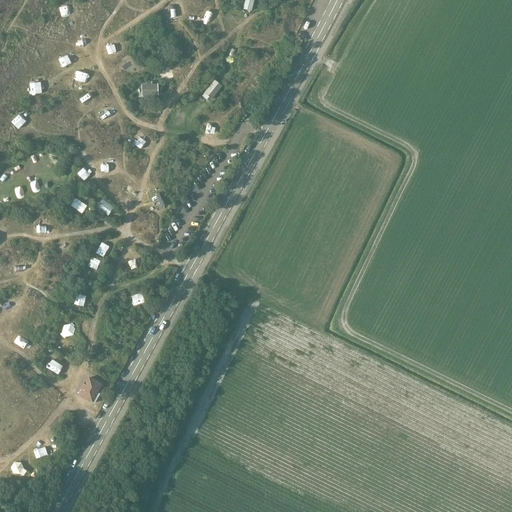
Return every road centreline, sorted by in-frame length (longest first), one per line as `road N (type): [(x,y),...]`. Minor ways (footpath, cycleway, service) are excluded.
road 1 (secondary): [(55,511),(335,0)]
road 2 (track): [(331,67),(316,97),(321,103),(413,157),(338,321),(511,412)]
road 3 (track): [(249,297),(152,511)]
road 4 (track): [(291,104),(310,125),(312,150),(249,297)]
road 5 (unknown): [(127,236),(64,404)]
